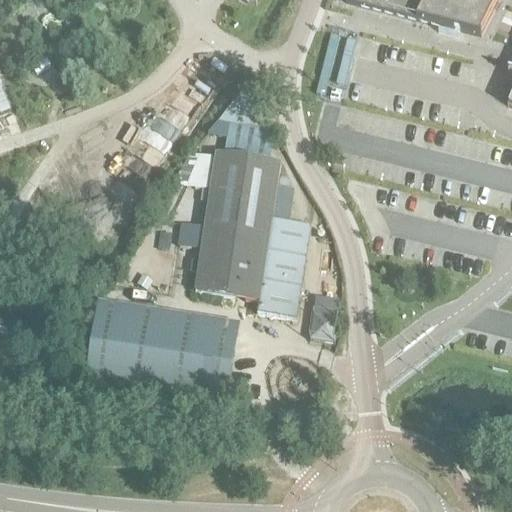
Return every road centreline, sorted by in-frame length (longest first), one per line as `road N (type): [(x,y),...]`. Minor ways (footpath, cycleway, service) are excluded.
road 1 (residential): [(374,476),(357,276),(331,205),(294,150),(280,71),(311,0)]
road 2 (track): [(368,383),(243,324),(105,305),(32,356),(0,355)]
